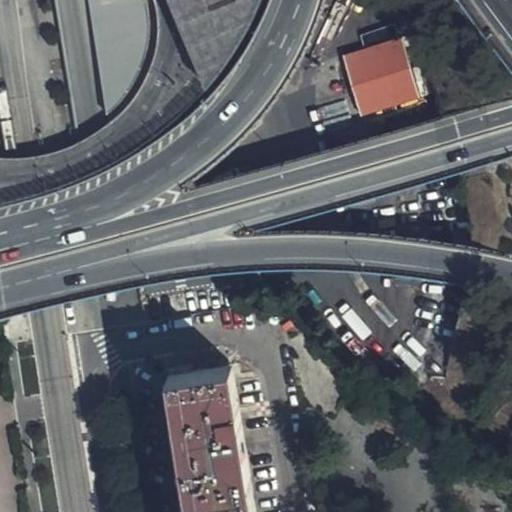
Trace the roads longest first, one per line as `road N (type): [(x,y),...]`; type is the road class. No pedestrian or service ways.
road 1 (motorway): [(2,286),(127,243),(511,137)]
road 2 (motorway): [(511,115),(122,223),(0,248)]
road 3 (motorway): [(2,286),(160,256),(273,247),(404,252),(511,274)]
road 4 (motorway): [(299,0),(253,93),(195,152),(117,201),(0,247)]
road 5 (unclassified): [(116,511),(94,357)]
